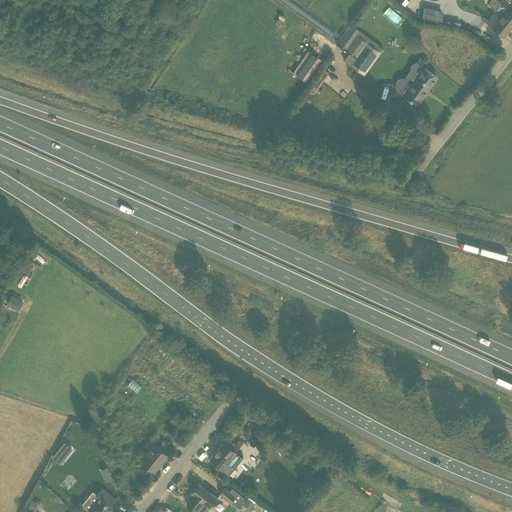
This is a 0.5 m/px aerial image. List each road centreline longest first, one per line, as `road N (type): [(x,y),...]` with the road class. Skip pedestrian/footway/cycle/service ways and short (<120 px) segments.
road 1 (motorway): [(0,180),(317,396),(511,489)]
road 2 (motorway): [(0,147),(511,384)]
road 3 (motorway): [(511,354),(0,122)]
road 4 (motorway): [(511,258),(0,99)]
road 5 (unclassified): [(238,405),(396,499)]
road 6 (unclassified): [(415,173),(511,52)]
road 7 (residential): [(142,511),(228,403),(238,405)]
